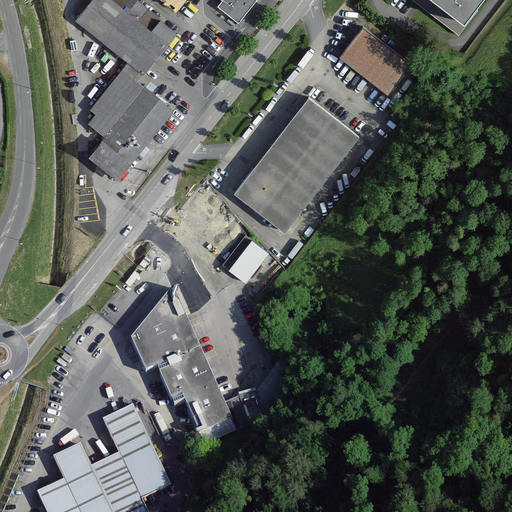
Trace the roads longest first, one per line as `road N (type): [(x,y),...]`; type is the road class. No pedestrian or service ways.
road 1 (primary): [(18,346),(71,294),(302,0)]
road 2 (track): [(511,258),(309,511)]
road 3 (secondary): [(0,244),(26,146),(5,0)]
